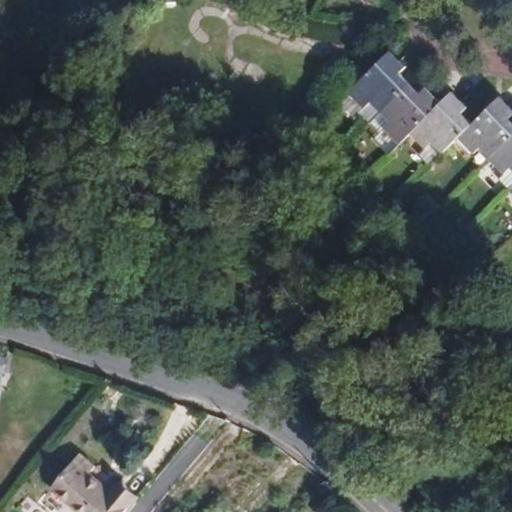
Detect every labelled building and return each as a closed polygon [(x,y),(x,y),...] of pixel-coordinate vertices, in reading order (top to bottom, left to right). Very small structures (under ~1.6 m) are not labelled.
[(391,51),(349,92),(350,93),(365,109),(372,102),(382,112),(410,84),(400,74),(407,67),(399,59),(391,51)] [(412,134),(442,102),(436,96),(427,87),(420,94),(410,84),(382,112),(392,122),(385,129),(400,144),(401,145),(412,134)] [(459,138),(473,124),(462,114),(469,108),(461,100),(453,92),(442,102),(412,134),(425,148),(426,149),(433,142),(443,153),(443,154),(459,138)] [(369,124),(382,112),(372,102),(365,109),(350,93),(339,104),(354,120),(359,114),(369,124)] [(501,96),(473,124),(459,138),(474,154),(482,147),(492,158),(511,137),(511,120),(511,119),(511,117),(511,107),(511,106),(501,96)] [(389,156),(400,144),(385,129),(392,122),(382,112),(369,124),(379,135),(373,140),(389,156)] [(511,137),(492,158),(491,159),(505,174),(511,167),(511,137)] [(429,166),(443,153),(433,142),(426,149),(425,148),(418,155),(429,166)] [(101,483),(89,472),(95,466),(80,454),(52,488),(80,511),(125,511),(136,500),(118,484),(111,492),(101,483)]
